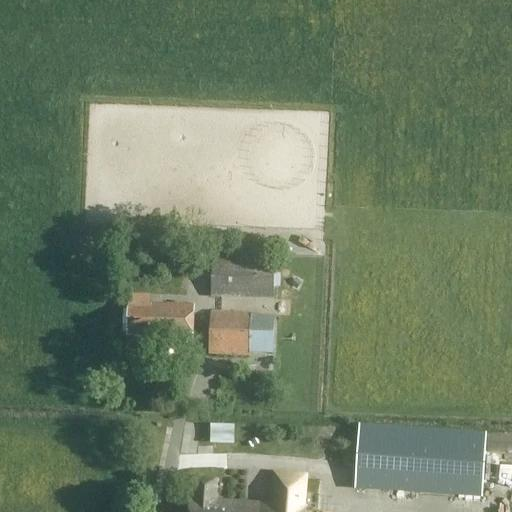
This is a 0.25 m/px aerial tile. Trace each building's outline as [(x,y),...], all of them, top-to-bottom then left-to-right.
[(271,300),(272,264),(211,263),(210,298),(271,300)] [(193,344),(194,308),(151,306),(151,311),(128,310),(127,338),(149,339),(149,342),(193,344)] [(248,358),(250,316),(210,314),(208,357),(248,358)] [(251,315),(253,349),(274,348),(271,314),(251,315)] [(483,497),(487,438),(361,429),(357,488),(483,497)] [(189,500),(188,511),(302,511),(304,478),(274,476),(272,505),(214,502),(215,482),(195,480),(194,500),(189,500)] [(324,497),(324,511),(340,511),(341,497),(324,497)]
